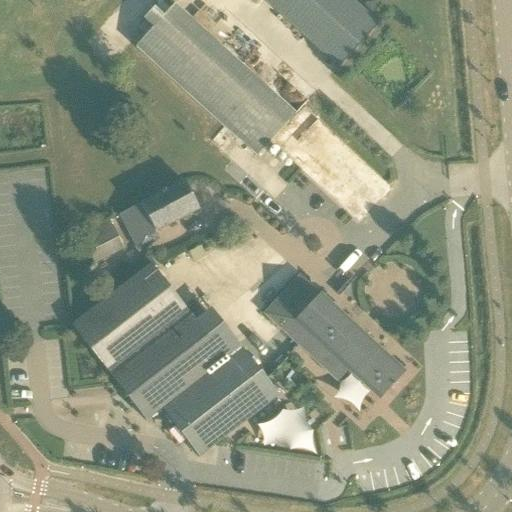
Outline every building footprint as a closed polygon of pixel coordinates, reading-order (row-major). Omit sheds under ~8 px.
[(174,6),(172,9),(161,0),(160,0),(143,20),(153,29),(136,47),(257,156),(271,142),(358,224),(391,189),(304,106),(295,116),(174,6)] [(262,0),(338,69),(378,25),(351,0),(262,0)] [(146,234),(148,237),(199,211),(183,182),(140,205),(141,205),(120,216),(134,241),(146,234)] [(79,232),(95,264),(124,250),(107,217),(79,232)] [(189,252),(195,263),(207,257),(202,246),(189,252)] [(226,361),(226,360),(151,264),(72,326),(118,386),(124,393),(146,422),(161,410),(199,458),(279,396),(242,349),(226,361)] [(348,371),(380,401),(405,373),(300,276),(264,315),(338,383),(348,371)]
